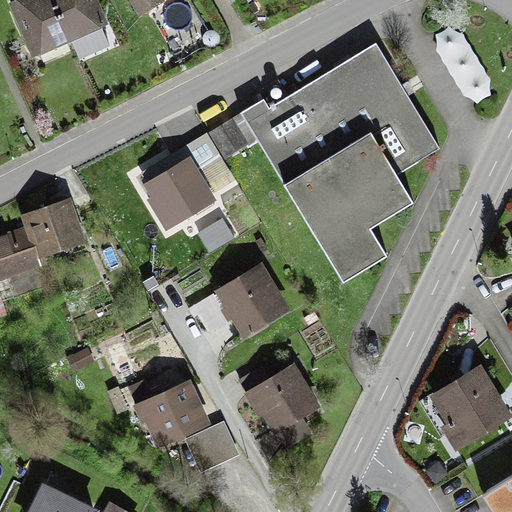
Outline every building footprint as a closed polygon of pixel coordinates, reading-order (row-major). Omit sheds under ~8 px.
[(69,34),(53,0),(23,0),(16,3),(36,48),(69,34)] [(53,0),(69,34),(99,21),(90,0),(53,0)] [(130,0),(141,16),(153,9),(167,0),(130,0)] [(264,98),(242,112),(345,280),(387,254),(371,227),(413,200),(397,173),(440,147),(376,43),(269,108),(264,98)] [(186,162),(151,184),(158,196),(151,200),(166,224),(172,220),(173,221),(209,199),(195,175),(209,166),(194,141),(179,151),(186,162)] [(33,226),(42,248),(75,237),(64,204),(29,216),(33,226)] [(42,248),(33,226),(0,237),(0,276),(46,261),(42,248)] [(259,268),(221,290),(230,304),(223,308),(229,317),(235,314),(246,331),(284,309),(259,268)] [(314,405),(291,368),(271,380),(262,366),(240,379),(260,413),(266,409),(287,444),(308,431),(298,415),(314,405)] [(506,414),(477,369),(437,394),(453,419),(445,424),(458,444),(506,414)] [(198,420),(183,386),(171,391),(170,387),(152,395),(154,400),(137,407),(144,422),(154,417),(163,436),(198,420)] [(511,511),(511,476),(490,489),(504,511),(511,511)] [(92,511),(94,509),(45,485),(31,511),(92,511)]
